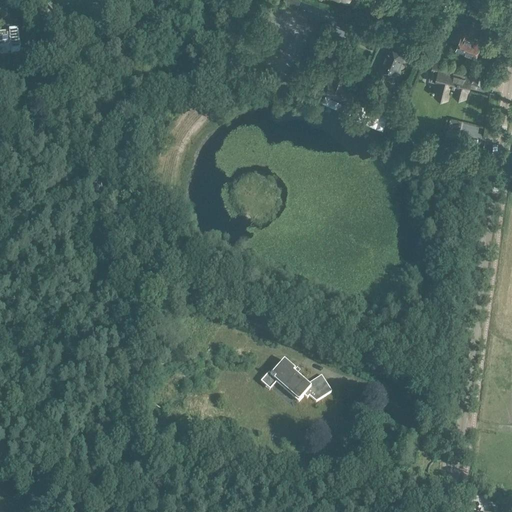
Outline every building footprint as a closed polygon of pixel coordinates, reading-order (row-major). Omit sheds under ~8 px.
[(0,9),(0,14),(2,18),(10,15),(6,7),(0,9)] [(480,19),(483,13),(471,8),(469,14),(480,19)] [(476,57),(482,43),(474,40),(475,37),(472,35),(475,29),(463,24),(457,39),(459,40),(456,49),(476,57)] [(315,45),(327,52),(332,44),(333,44),(338,37),(324,28),(315,45)] [(0,73),(4,73),(4,69),(9,68),(8,56),(18,55),(16,30),(9,31),(9,37),(0,37),(0,73)] [(404,53),(388,46),(378,67),(383,69),(383,71),(389,74),(390,72),(395,74),(404,53)] [(325,68),(330,60),(324,57),(319,65),(325,68)] [(331,74),(324,91),(350,102),(349,105),(353,106),(356,98),(366,102),(374,82),(363,78),(366,72),(351,66),(348,71),(338,67),(335,76),(331,74)] [(437,83),(434,96),(449,100),(452,87),(454,88),(452,94),(467,98),(470,88),(476,90),(480,75),(467,72),(466,74),(439,67),(435,83),(437,83)] [(395,105),(395,114),(400,116),(403,109),(395,105)] [(458,142),(460,132),(447,128),(444,139),(458,142)] [(283,362),(270,377),(297,402),(303,396),(303,395),(307,399),(309,397),(316,403),(332,393),(321,376),(309,384),(310,386),(309,388),(295,375),(294,377),(291,374),(293,371),(283,362)] [(155,380),(151,393),(164,396),(167,384),(155,380)]
